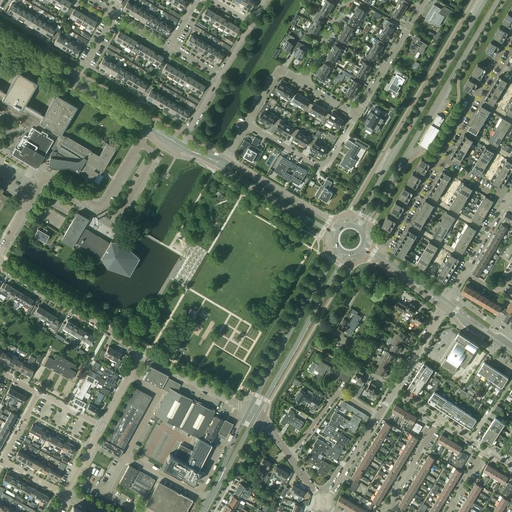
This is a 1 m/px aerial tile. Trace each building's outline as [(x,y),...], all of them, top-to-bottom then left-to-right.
[(65,12),(68,14),(72,8),(69,6),(71,2),(67,0),(64,0),(61,7),(66,11),(65,12)] [(123,10),(128,13),(133,5),(128,1),(128,0),(124,0),(122,4),(125,6),(123,10)] [(179,0),(177,6),(182,9),(187,1),(186,0),(179,0)] [(248,0),(245,6),(250,9),(255,2),(251,0),(248,0)] [(325,2),(323,6),(330,10),(334,4),(332,3),(333,0),(324,0),(324,1),(325,2)] [(396,7),(404,12),(408,5),(407,5),(409,2),(404,0),(397,0),(396,2),(398,3),(396,7)] [(7,11),(12,15),(17,6),(12,3),(7,11)] [(354,13),(362,17),(364,14),(366,15),(369,9),(360,4),(358,7),(358,6),(354,13)] [(434,4),(424,20),(429,23),(430,21),(439,26),(444,17),(446,18),(449,13),(451,15),(453,11),(445,6),(443,10),(441,9),(441,8),(434,4)] [(128,13),(134,16),(139,8),(133,5),(128,13)] [(12,15),(18,18),(23,10),(17,6),(12,15)] [(320,8),(316,14),(325,18),(326,16),(327,16),(330,10),(323,6),(321,9),(320,8)] [(389,15),(398,21),(400,18),(404,12),(396,7),(394,11),(392,10),(389,15)] [(69,17),(75,20),(80,12),(74,8),(74,9),(72,8),(68,14),(70,16),(69,17)] [(134,16),(139,19),(144,11),(139,8),(134,16)] [(202,16),(207,20),(212,11),(207,8),(202,16)] [(18,18),(23,21),(28,13),(23,10),(18,18)] [(139,19),(145,22),(150,14),(144,11),(139,19)] [(207,20),(213,23),(218,15),(212,11),(207,20)] [(75,20),(81,23),(86,15),(80,12),(75,20)] [(23,21),(29,24),(33,16),(28,13),(23,21)] [(349,22),(358,27),(361,22),(360,21),(362,17),(354,13),(350,19),(349,22)] [(145,22),(150,26),(155,17),(150,14),(145,22)] [(311,22),(320,27),(323,21),(325,18),(316,14),(311,22)] [(81,23),(86,27),(91,18),(86,15),(81,23)] [(213,23),(218,26),(223,18),(218,15),(213,23)] [(29,24),(34,28),(39,19),(33,16),(29,24)] [(150,26),(156,29),(160,21),(155,17),(150,26)] [(502,22),(511,27),(511,25),(511,21),(505,17),(502,22)] [(86,27),(92,30),(97,22),(91,18),(86,27)] [(218,26),(224,29),(228,21),(223,18),(218,26)] [(34,28),(39,31),(44,22),(39,19),(34,28)] [(385,26),(383,30),(390,34),(394,28),(395,25),(386,20),(383,25),(385,26)] [(156,29),(161,32),(166,24),(160,21),(156,29)] [(224,29),(229,33),(234,24),(228,21),(224,29)] [(39,31),(45,34),(50,26),(44,22),(39,31)] [(304,30),(315,37),(317,34),(316,33),(320,27),(311,22),(308,28),(306,27),(304,30)] [(343,31),(351,35),(353,32),(355,33),(358,27),(349,22),(347,25),(347,24),(343,31)] [(161,32),(167,35),(172,27),(166,24),(161,32)] [(229,33),(235,36),(239,28),(234,24),(229,33)] [(51,37),(53,38),(57,32),(55,30),(55,29),(50,26),(45,34),(50,37),(51,37)] [(496,31),(505,37),(508,32),(499,27),(496,31)] [(379,33),(376,38),(385,43),(386,41),(390,34),(383,30),(380,33),(379,33)] [(115,39),(120,43),(125,34),(120,31),(115,39)] [(338,40),(347,46),(350,40),(349,39),(351,35),(343,31),(339,37),(340,38),(338,40)] [(494,36),(502,42),(505,37),(496,31),(494,36)] [(54,43),(59,47),(64,38),(59,35),(60,33),(57,32),(53,38),(56,40),(54,43)] [(120,43),(126,46),(131,38),(125,34),(120,43)] [(186,43),(192,46),(197,38),(191,34),(186,43)] [(292,48),(295,49),(299,42),(294,39),(294,38),(289,35),(288,36),(288,35),(286,38),(287,39),(286,40),(287,41),(284,44),(283,46),(283,47),(282,48),(289,52),(292,48)] [(407,53),(414,57),(418,51),(422,53),(423,52),(425,49),(427,45),(419,40),(420,38),(415,35),(413,39),(415,40),(414,42),(413,42),(412,44),(412,45),(407,53)] [(59,47),(65,50),(70,41),(64,38),(59,47)] [(126,46),(131,49),(136,41),(131,38),(126,46)] [(192,46),(197,49),(202,41),(197,38),(192,46)] [(374,44),(372,48),(380,52),(383,46),(385,43),(376,38),(372,43),(374,44)] [(65,50),(70,53),(75,45),(70,41),(65,50)] [(131,49),(136,52),(141,44),(136,41),(131,49)] [(197,49),(202,53),(207,44),(202,41),(197,49)] [(488,46),(497,51),(500,46),(491,41),(488,46)] [(295,55),(302,59),(306,51),(302,49),(305,45),(299,42),(295,49),(297,51),(295,55)] [(332,51),(339,55),(341,52),(344,54),(346,51),(345,50),(347,48),(337,42),(336,45),(335,44),(335,45),(334,44),(333,46),(334,47),(332,51)] [(136,52),(142,56),(147,47),(141,44),(136,52)] [(202,53),(208,56),(213,47),(207,44),(202,53)] [(70,53),(76,56),(81,48),(75,45),(70,53)] [(485,51),(494,56),(497,51),(488,46),(485,51)] [(142,56),(147,59),(152,50),(147,47),(142,56)] [(208,56),(213,59),(218,51),(213,47),(208,56)] [(365,56),(374,61),(376,59),(376,58),(377,59),(381,53),(380,52),(372,48),(370,52),(368,51),(365,56)] [(147,59),(153,62),(158,54),(152,50),(147,59)] [(213,59),(219,62),(224,54),(218,51),(213,59)] [(327,60),(336,66),(338,63),(340,60),(337,59),(339,55),(332,51),(329,54),(328,54),(327,56),(328,57),(327,60)] [(157,67),(160,69),(164,62),(161,61),(163,57),(158,54),(153,62),(158,65),(157,67)] [(104,69),(109,61),(111,59),(108,57),(107,59),(104,58),(99,66),(104,69)] [(362,64),(360,68),(368,72),(370,69),(371,69),(372,67),(371,66),(372,66),(371,66),(373,63),(363,57),(362,60),(361,60),(359,63),(362,64)] [(320,68),(329,73),(331,70),(333,72),(335,69),(335,68),(336,66),(327,60),(325,63),(324,63),(323,62),(320,68)] [(104,69),(110,72),(115,64),(109,61),(104,69)] [(162,71),(167,75),(172,66),(167,63),(166,64),(164,62),(160,69),(162,70),(162,71)] [(110,72),(115,76),(120,67),(115,64),(110,72)] [(475,68),(483,74),(486,69),(477,64),(475,68)] [(167,75),(173,78),(178,70),(172,66),(167,75)] [(115,76),(121,79),(126,70),(120,67),(115,76)] [(316,78),(325,84),(327,81),(328,81),(329,78),(327,77),(329,73),(320,68),(316,74),(317,75),(318,76),(316,78)] [(354,73),(353,75),(362,81),(363,78),(364,79),(364,78),(365,79),(367,77),(366,76),(368,72),(360,68),(358,71),(355,70),(354,72),(354,73)] [(472,73),(480,79),(483,74),(475,68),(472,73)] [(392,93),(397,96),(399,92),(397,91),(400,86),(401,86),(400,85),(402,82),(404,84),(408,77),(395,69),(394,72),(397,74),(396,76),(394,75),(389,83),(387,82),(384,89),(388,91),(390,88),(394,90),(393,92),(392,93)] [(121,79),(126,82),(131,74),(126,70),(121,79)] [(173,78),(178,81),(183,73),(178,70),(173,78)] [(0,107),(29,125),(53,139),(49,146),(51,147),(49,165),(51,167),(53,167),(54,168),(56,168),(58,168),(60,168),(61,167),(63,167),(76,175),(78,172),(93,181),(98,173),(96,171),(98,168),(102,170),(116,147),(102,139),(100,142),(105,145),(99,156),(66,136),(65,136),(61,134),(77,106),(56,94),(44,115),(25,104),(38,83),(18,71),(6,92),(0,88),(0,107)] [(178,81),(184,84),(189,76),(183,73),(178,81)] [(126,82),(132,85),(137,77),(131,74),(126,82)] [(351,82),(349,86),(357,90),(359,87),(360,87),(362,85),(361,84),(360,84),(362,81),(353,75),(351,78),(350,78),(349,81),(351,82)] [(184,84),(189,88),(194,79),(189,76),(184,84)] [(499,76),(496,81),(505,86),(507,81),(499,76)] [(132,85),(137,88),(142,80),(137,77),(132,85)] [(466,83),(475,88),(478,83),(469,78),(466,83)] [(189,88),(194,91),(199,82),(194,79),(189,88)] [(143,91),(146,93),(150,86),(147,85),(148,83),(142,80),(137,88),(143,92),(143,91)] [(278,92),(281,94),(287,85),(281,81),(277,87),(275,85),(272,90),(277,94),(278,92)] [(496,81),(493,86),(502,91),(505,86),(496,81)] [(194,91),(200,94),(205,86),(199,82),(194,91)] [(463,88),(472,93),(475,88),(466,83),(463,88)] [(280,96),(289,101),(293,94),(290,93),(293,88),(287,85),(281,94),(280,96)] [(146,98),(152,101),(157,93),(151,90),(152,88),(150,86),(146,93),(148,94),(146,98)] [(342,94),(351,99),(353,96),(353,97),(354,96),(355,97),(356,95),(355,94),(357,90),(349,86),(347,89),(345,88),(343,91),(342,94)] [(493,86),(490,90),(499,95),(502,91),(493,86)] [(490,90),(488,95),(496,100),(499,95),(490,90)] [(152,101),(157,104),(162,96),(157,93),(152,101)] [(295,102),(299,104),(303,96),(297,93),(295,96),(293,94),(289,101),(294,104),(295,102)] [(485,100),(493,105),(496,100),(488,95),(485,100)] [(157,104),(162,108),(167,99),(162,96),(157,104)] [(301,108),(306,111),(310,105),(307,103),(309,100),(303,96),(299,104),(302,106),(301,108)] [(264,124),(271,112),(267,110),(271,105),(274,107),(277,102),(271,98),(268,103),(265,102),(259,111),(262,113),(259,119),(259,121),(264,124)] [(162,108),(168,111),(173,102),(167,99),(162,108)] [(168,111),(173,114),(178,106),(173,102),(168,111)] [(313,112),(316,114),(320,106),(314,103),(312,106),(310,105),(306,111),(311,114),(313,112)] [(479,109),(488,114),(490,110),(482,105),(479,109)] [(173,114),(179,117),(184,109),(178,106),(173,114)] [(318,118),(323,121),(327,115),(324,113),(326,110),(320,106),(316,114),(319,116),(318,118)] [(371,111),(364,122),(368,125),(366,128),(372,132),(374,128),(378,130),(385,119),(383,118),(386,113),(375,107),(372,112),(371,111)] [(179,117),(184,121),(189,112),(184,109),(179,117)] [(477,113),(486,118),(488,114),(479,109),(477,113)] [(273,122),(275,124),(279,118),(273,115),(274,114),(271,112),(264,124),(269,126),(270,126),(271,126),(273,122)] [(333,124),(338,117),(338,115),(332,112),(330,116),(327,115),(323,121),(332,126),(333,124)] [(475,117),(483,122),(486,118),(477,113),(475,117)] [(438,128),(444,119),(437,115),(434,121),(433,122),(434,126),(438,128)] [(335,128),(339,130),(341,126),(340,126),(344,120),(338,117),(333,124),(336,126),(335,128)] [(472,121),(481,126),(483,122),(475,117),(472,121)] [(276,129),(282,132),(286,125),(283,123),(284,121),(279,118),(275,124),(278,125),(276,129)] [(494,128),(500,132),(507,120),(503,118),(497,127),(495,126),(494,128)] [(507,120),(500,132),(507,136),(508,134),(506,133),(511,123),(507,120)] [(470,125),(479,130),(481,126),(472,121),(470,125)] [(29,125),(12,153),(36,168),(49,146),(53,139),(29,125)] [(290,133),(292,134),(296,128),(291,125),(290,127),(286,125),(282,132),(288,136),(290,133)] [(468,129),(476,134),(479,130),(470,125),(468,129)] [(293,139),(299,143),(304,135),(300,133),(301,131),(296,128),(292,134),(295,136),(293,139)] [(489,141),(493,144),(500,132),(494,128),(492,130),(494,131),(489,141)] [(493,144),(497,146),(503,137),(505,138),(507,136),(500,132),(493,144)] [(310,144),(315,135),(313,134),(311,137),(308,135),(307,137),(304,135),(299,143),(305,146),(307,143),(310,144)] [(462,138),(471,143),(473,139),(464,134),(462,138)] [(316,152),(316,153),(321,145),(318,143),(319,141),(316,140),(318,137),(315,135),(310,144),(312,146),(310,149),(311,149),(311,151),(314,153),(316,152)] [(244,139),(238,149),(239,150),(239,149),(242,151),(240,154),(244,156),(252,161),(253,159),(257,153),(259,149),(256,147),(260,140),(255,137),(251,144),(244,140),(244,139)] [(460,142),(468,147),(471,143),(462,138),(460,142)] [(349,148),(340,165),(346,168),(347,165),(352,168),(356,160),(352,158),(359,146),(360,147),(364,149),(366,147),(356,141),(354,143),(348,140),(345,146),(349,148)] [(457,146),(466,151),(468,147),(460,142),(457,146)] [(316,153),(322,156),(326,150),(326,151),(329,147),(325,145),(324,147),(321,145),(316,153)] [(455,150),(464,155),(466,151),(457,146),(455,150)] [(486,146),(483,151),(492,156),(494,152),(486,146)] [(453,154),(462,159),(464,155),(455,150),(453,154)] [(483,151),(481,154),(490,160),(492,156),(483,151)] [(450,158),(459,163),(462,159),(453,154),(450,158)] [(481,154),(479,158),(487,164),(490,160),(481,154)] [(274,171),(283,176),(291,163),(289,162),(289,161),(282,157),(280,160),(281,160),(274,171)] [(419,163),(427,168),(430,163),(421,158),(419,163)] [(479,158),(476,162),(485,167),(487,164),(479,158)] [(291,180),(298,184),(301,180),(302,181),(307,171),(298,166),(298,167),(296,165),(291,162),(291,163),(283,176),(288,179),(288,178),(291,180)] [(476,162),(474,166),(483,171),(485,167),(476,162)] [(416,168),(425,173),(427,168),(419,163),(416,168)] [(501,169),(510,174),(511,170),(511,168),(504,164),(501,169)] [(472,170),(480,175),(483,171),(474,166),(472,170)] [(498,173),(507,178),(510,174),(501,169),(498,173)] [(443,171),(440,175),(449,181),(452,176),(443,171)] [(410,177),(419,182),(422,177),(413,172),(410,177)] [(496,178),(504,183),(507,178),(498,173),(496,178)] [(440,175),(437,180),(446,185),(449,181),(440,175)] [(407,182),(416,187),(419,182),(410,177),(407,182)] [(493,183),(501,188),(504,183),(496,178),(493,183)] [(319,197),(327,202),(332,193),(327,190),(332,182),(327,179),(320,190),(319,189),(315,195),(315,196),(315,197),(316,198),(317,198),(318,198),(319,197)] [(437,180),(434,185),(443,190),(446,185),(437,180)] [(461,187),(470,192),(473,188),(464,183),(461,187)] [(434,185),(432,189),(440,195),(443,190),(434,185)] [(0,210),(1,211),(9,197),(2,193),(4,190),(0,187),(0,210)] [(402,192),(410,197),(413,192),(404,187),(402,192)] [(459,191),(468,196),(470,192),(461,187),(459,191)] [(429,194),(437,199),(440,195),(432,189),(429,194)] [(211,195),(220,200),(223,195),(220,193),(218,192),(214,190),(211,195)] [(457,195),(466,200),(468,196),(459,191),(457,195)] [(399,196),(407,202),(410,197),(402,192),(399,196)] [(455,199),(463,204),(466,200),(457,195),(455,199)] [(482,201),(491,206),(494,201),(485,196),(482,201)] [(423,204),(432,209),(434,205),(426,199),(423,204)] [(452,203),(461,208),(463,204),(455,199),(452,203)] [(393,206),(402,211),(405,206),(396,201),(393,206)] [(479,205),(488,210),(491,206),(482,201),(479,205)] [(450,207),(459,212),(461,208),(452,203),(450,207)] [(421,207),(430,213),(432,209),(423,204),(421,207)] [(477,210),(485,215),(488,210),(479,205),(477,210)] [(390,211),(399,216),(402,211),(393,206),(390,211)] [(419,211),(427,217),(430,213),(421,207),(419,211)] [(474,214),(483,220),(485,215),(477,210),(474,214)] [(416,215),(425,220),(427,217),(419,211),(416,215)] [(107,266),(129,274),(139,257),(127,246),(122,241),(111,240),(110,243),(97,236),(98,234),(92,231),(92,232),(84,227),(88,219),(78,212),(61,240),(72,246),(75,241),(101,257),(107,266)] [(438,223),(444,226),(451,215),(447,212),(441,222),(439,221),(438,223)] [(503,218),(505,219),(510,222),(511,219),(511,216),(506,213),(503,218)] [(471,219),(480,225),(483,220),(474,214),(471,219)] [(385,220),(393,225),(396,221),(387,215),(385,220)] [(414,219),(423,224),(425,220),(416,215),(414,219)] [(451,215),(444,226),(451,230),(452,228),(450,227),(455,217),(451,215)] [(411,223),(420,228),(423,224),(414,219),(411,223)] [(382,225),(390,230),(393,225),(385,220),(382,225)] [(433,236),(437,238),(444,226),(438,223),(436,225),(438,226),(433,236)] [(34,236),(45,242),(49,235),(45,233),(47,230),(38,224),(34,230),(36,232),(34,236)] [(498,230),(504,234),(507,227),(502,225),(502,224),(498,230)] [(465,229),(474,235),(477,230),(468,225),(465,229)] [(437,238),(441,241),(447,231),(449,232),(451,230),(444,226),(437,238)] [(406,232),(415,238),(417,234),(408,228),(406,232)] [(462,234),(471,239),(474,235),(465,229),(462,234)] [(494,236),(500,240),(504,234),(498,230),(494,236)] [(404,236),(412,242),(415,238),(406,232),(404,236)] [(459,239),(468,244),(471,239),(462,234),(459,239)] [(401,240),(410,245),(412,242),(404,236),(401,240)] [(491,243),(496,246),(500,240),(494,236),(491,243)] [(457,243),(465,249),(468,244),(459,239),(457,243)] [(399,244),(408,249),(410,245),(401,240),(399,244)] [(430,241),(427,245),(436,250),(438,246),(430,241)] [(454,248),(463,253),(465,249),(457,243),(454,248)] [(487,249),(493,252),(496,246),(491,243),(487,249)] [(397,248),(406,253),(408,249),(399,244),(397,248)] [(427,245),(425,249),(434,254),(436,250),(427,245)] [(394,252),(403,257),(406,253),(397,248),(394,252)] [(425,249),(423,253),(431,258),(434,254),(425,249)] [(483,255),(489,258),(493,252),(487,249),(483,255)] [(423,253),(420,257),(429,262),(431,258),(423,253)] [(448,258),(457,264),(459,259),(451,253),(448,258)] [(480,261),(486,264),(489,258),(483,255),(480,261)] [(420,257),(418,261),(427,266),(429,262),(420,257)] [(445,263),(454,268),(457,264),(448,258),(445,263)] [(415,265),(424,270),(427,266),(418,261),(415,265)] [(476,267),(482,270),(486,264),(480,261),(476,267)] [(442,268),(451,273),(454,268),(445,263),(442,268)] [(472,273),(478,277),(482,270),(476,267),(472,273)] [(440,272),(448,277),(451,273),(442,268),(440,272)] [(437,277),(445,282),(448,277),(440,272),(437,277)] [(7,294),(12,287),(7,283),(4,287),(2,286),(0,288),(0,294),(2,291),(7,294)] [(461,292),(470,297),(475,290),(466,285),(461,292)] [(13,297),(17,290),(12,287),(7,294),(5,298),(7,300),(10,296),(13,297)] [(18,301),(23,293),(17,290),(13,297),(10,302),(12,303),(15,299),(18,301)] [(470,297),(479,303),(484,295),(475,290),(470,297)] [(20,302),(24,304),(28,296),(23,293),(18,301),(16,305),(18,306),(20,302)] [(479,303),(488,308),(493,300),(484,295),(479,303)] [(26,312),(29,313),(34,305),(31,304),(34,300),(28,296),(24,304),(22,306),(28,309),(26,312)] [(499,311),(502,306),(493,300),(488,308),(498,313),(499,311)] [(406,312),(411,315),(416,306),(410,302),(407,306),(398,301),(393,308),(405,315),(406,312)] [(39,317),(44,309),(39,306),(38,307),(35,306),(30,314),(33,315),(34,313),(39,317)] [(45,320),(49,312),(44,309),(39,317),(37,321),(39,322),(41,318),(45,320)] [(338,330),(337,332),(339,334),(341,332),(342,333),(344,330),(346,330),(346,331),(351,334),(353,331),(357,323),(360,319),(361,317),(356,314),(357,312),(353,309),(347,318),(348,319),(347,320),(344,318),(340,324),(341,325),(340,326),(339,326),(337,330),(338,330)] [(503,321),(508,324),(511,317),(511,312),(507,309),(504,314),(506,315),(503,321)] [(47,321),(50,323),(55,316),(49,312),(45,320),(42,324),(44,325),(47,321)] [(409,322),(414,325),(415,323),(419,325),(425,316),(419,312),(416,317),(413,315),(409,322)] [(53,329),(56,331),(62,322),(59,320),(60,319),(55,316),(50,323),(55,326),(53,329)] [(63,328),(69,331),(73,324),(68,320),(65,324),(63,323),(58,331),(61,332),(63,328)] [(69,331),(74,335),(79,327),(73,324),(69,331)] [(74,335),(79,338),(84,330),(79,327),(74,335)] [(79,338),(85,341),(89,334),(84,330),(79,338)] [(393,337),(400,342),(401,339),(406,342),(409,336),(400,331),(398,335),(395,333),(393,337)] [(441,365),(454,373),(459,366),(457,365),(458,363),(465,367),(473,354),(466,350),(468,346),(474,350),(478,344),(459,331),(459,332),(455,338),(466,345),(465,347),(457,342),(447,356),(448,357),(447,358),(446,358),(441,365)] [(85,341),(90,344),(95,337),(89,334),(85,341)] [(390,347),(399,353),(403,347),(398,344),(400,342),(393,337),(390,342),(392,343),(390,347)] [(345,342),(353,347),(357,340),(354,338),(351,341),(347,339),(345,342)] [(104,355),(111,358),(115,350),(109,346),(106,352),(103,350),(99,357),(102,359),(104,355)] [(115,366),(117,368),(121,360),(119,359),(122,353),(115,350),(111,358),(117,362),(115,366)] [(380,359),(387,363),(389,360),(393,363),(397,357),(386,350),(384,351),(380,359)] [(8,364),(12,357),(13,355),(7,352),(6,354),(2,361),(8,364)] [(69,377),(72,379),(76,372),(69,368),(70,366),(72,367),(74,364),(56,354),(54,357),(56,358),(54,360),(48,357),(44,365),(50,369),(51,367),(53,369),(53,370),(59,373),(60,372),(63,373),(62,375),(68,378),(69,377)] [(8,364),(13,367),(17,360),(12,357),(8,364)] [(318,373),(323,376),(326,371),(325,371),(326,369),(329,371),(331,367),(316,358),(314,362),(313,361),(310,367),(309,367),(309,368),(308,370),(312,373),(315,369),(319,371),(318,373)] [(376,370),(385,376),(389,369),(385,367),(387,363),(380,359),(376,364),(379,366),(376,370)] [(13,367),(19,370),(23,363),(17,360),(13,367)] [(96,361),(88,375),(98,380),(100,377),(101,375),(96,373),(97,371),(99,366),(100,367),(101,364),(96,361)] [(478,371),(483,374),(489,365),(484,362),(478,371)] [(19,370),(24,373),(28,366),(23,363),(19,370)] [(420,369),(429,376),(433,370),(424,363),(420,369)] [(483,374),(488,378),(494,368),(489,365),(483,374)] [(24,373),(30,376),(34,369),(28,366),(24,373)] [(109,376),(106,380),(113,384),(119,374),(105,366),(102,372),(109,376)] [(148,367),(144,376),(145,379),(167,391),(155,415),(159,417),(182,429),(196,402),(192,400),(192,399),(179,393),(178,389),(180,385),(180,384),(168,378),(167,375),(151,366),(148,367)] [(488,378),(492,381),(499,371),(494,368),(488,378)] [(354,395),(358,398),(365,386),(362,385),(365,381),(361,379),(365,373),(358,369),(353,378),(356,380),(354,384),(359,387),(354,395)] [(416,375),(425,382),(429,376),(420,369),(416,375)] [(492,381),(497,384),(503,374),(499,371),(492,381)] [(497,384),(502,387),(508,378),(503,374),(497,384)] [(88,375),(81,389),(86,392),(87,389),(89,385),(90,383),(95,386),(97,383),(98,380),(88,375)] [(412,381),(421,388),(425,382),(416,375),(412,381)] [(100,377),(98,380),(97,383),(103,386),(100,391),(107,395),(113,384),(106,380),(100,377)] [(291,382),(299,386),(301,382),(294,378),(291,382)] [(369,396),(374,399),(378,392),(375,390),(378,385),(371,381),(366,391),(370,393),(369,396)] [(408,388),(417,394),(421,388),(412,381),(408,388)] [(119,457),(123,449),(152,397),(134,387),(105,439),(104,439),(100,447),(101,447),(101,449),(104,448),(108,451),(119,457)] [(7,394),(12,397),(15,391),(10,388),(7,394)] [(83,408),(84,406),(86,403),(81,400),(82,398),(84,394),(85,394),(86,392),(81,389),(73,403),(83,408)] [(307,401),(316,407),(321,400),(312,395),(313,393),(322,398),(324,395),(312,389),(311,391),(308,389),(307,391),(306,391),(305,393),(301,390),(295,399),(300,402),(304,404),(306,403),(307,401)] [(12,397),(17,400),(20,394),(15,391),(12,397)] [(428,401),(434,405),(440,395),(434,391),(428,401)] [(86,410),(94,414),(97,407),(102,398),(102,399),(104,395),(98,392),(96,395),(98,396),(93,405),(90,403),(91,401),(88,399),(84,406),(87,408),(86,410)] [(17,400),(23,403),(26,397),(20,394),(17,400)] [(434,405),(440,409),(446,399),(440,395),(434,405)] [(440,409),(446,413),(452,403),(446,399),(440,409)] [(196,402),(182,429),(199,437),(210,443),(223,419),(216,415),(215,416),(213,415),(215,411),(196,402)] [(446,413),(452,417),(458,407),(452,403),(446,413)] [(392,411),(397,414),(401,408),(396,404),(392,411)] [(452,417),(458,421),(464,411),(458,407),(452,417)] [(397,414),(402,417),(406,411),(401,408),(397,414)] [(287,422),(299,430),(304,422),(294,417),(295,415),(289,411),(287,415),(285,414),(280,422),(285,425),(287,422)] [(402,417),(407,420),(412,414),(406,411),(402,417)] [(458,421),(464,425),(470,415),(464,411),(458,421)] [(8,417),(14,420),(17,415),(11,412),(8,417)] [(329,422),(337,427),(339,423),(342,426),(346,419),(335,412),(331,418),(331,419),(329,422)] [(346,419),(342,426),(354,433),(358,426),(357,425),(361,419),(361,418),(358,417),(356,415),(354,414),(350,421),(346,419)] [(407,420),(413,424),(414,422),(417,417),(412,414),(407,420)] [(464,425),(470,429),(477,419),(470,415),(464,425)] [(5,423),(11,426),(14,420),(8,417),(5,423)] [(217,430),(225,434),(232,421),(225,417),(217,430)] [(492,422),(502,429),(505,424),(495,417),(492,422)] [(386,421),(382,426),(389,430),(392,425),(386,421)] [(322,432),(334,439),(338,432),(335,430),(337,427),(329,422),(327,426),(326,425),(322,432)] [(412,429),(418,433),(422,426),(416,422),(416,423),(414,422),(413,424),(415,425),(412,429)] [(489,427),(498,433),(502,429),(492,422),(489,427)] [(2,428),(8,431),(11,426),(5,423),(2,428)] [(29,431),(35,434),(39,426),(35,424),(35,426),(33,425),(29,431)] [(35,434),(40,437),(43,431),(42,430),(42,428),(39,426),(35,434)] [(382,426),(379,432),(385,435),(389,430),(382,426)] [(486,432),(495,438),(498,433),(489,427),(486,432)] [(0,431),(0,433),(5,436),(8,431),(2,428),(0,431)] [(40,437),(45,439),(49,432),(46,430),(45,432),(43,431),(40,437)] [(49,445),(51,442),(54,436),(52,435),(53,434),(49,432),(45,439),(49,441),(47,443),(49,445)] [(337,441),(335,444),(342,449),(344,445),(345,446),(349,439),(338,432),(334,439),(337,441)] [(379,432),(376,437),(382,440),(385,435),(379,432)] [(482,437),(492,443),(495,438),(486,432),(482,437)] [(437,441),(443,444),(447,438),(442,434),(437,441)] [(409,440),(415,443),(418,438),(412,435),(409,440)] [(56,445),(60,438),(57,436),(56,437),(54,436),(51,442),(56,445)] [(166,460),(162,467),(174,473),(174,474),(177,475),(179,477),(180,476),(181,476),(183,477),(186,479),(193,483),(200,470),(198,469),(203,460),(202,459),(210,444),(210,443),(199,437),(198,438),(199,438),(192,450),(180,444),(174,456),(169,453),(166,460)] [(376,437),(373,442),(379,445),(382,440),(376,437)] [(60,450),(61,448),(64,442),(63,441),(63,440),(60,438),(56,445),(59,447),(58,449),(60,450)] [(312,449),(319,453),(321,450),(325,452),(329,445),(317,438),(313,445),(314,446),(312,449)] [(443,444),(448,447),(452,441),(447,438),(443,444)] [(406,445),(412,448),(415,443),(409,440),(406,445)] [(448,447),(453,451),(457,444),(452,441),(448,447)] [(65,453),(66,451),(71,444),(67,442),(66,443),(64,442),(61,448),(63,449),(62,451),(65,453)] [(370,447),(376,450),(379,445),(373,442),(370,447)] [(66,451),(72,454),(75,448),(73,447),(74,445),(71,444),(66,451)] [(329,445),(325,452),(337,459),(341,453),(340,452),(342,449),(335,444),(333,448),(329,445)] [(453,451),(458,454),(460,452),(463,447),(457,444),(453,451)] [(403,450),(409,454),(412,448),(406,445),(403,450)] [(367,452),(373,455),(376,450),(370,447),(367,452)] [(305,459),(316,466),(320,459),(317,457),(319,453),(312,449),(310,452),(309,452),(305,459)] [(400,455),(406,459),(409,454),(403,450),(400,455)] [(20,461),(24,454),(19,451),(15,457),(17,458),(16,459),(20,461)] [(364,457),(370,460),(373,455),(367,452),(364,457)] [(452,464),(461,469),(468,456),(462,453),(460,452),(458,454),(452,464)] [(26,463),(29,457),(24,454),(20,461),(23,463),(24,462),(26,463)] [(397,460),(403,464),(406,459),(400,455),(397,460)] [(429,455),(426,460),(432,464),(435,458),(429,455)] [(30,467),(34,459),(29,457),(26,463),(28,464),(27,465),(30,467)] [(361,462),(367,466),(370,460),(364,457),(361,462)] [(36,468),(40,462),(34,459),(30,467),(34,469),(35,467),(36,468)] [(260,464),(267,468),(270,463),(263,459),(260,464)] [(321,473),(325,475),(327,472),(328,472),(332,466),(320,459),(316,466),(319,467),(317,472),(321,474),(321,473)] [(394,465),(400,469),(403,464),(397,460),(394,465)] [(426,460),(423,465),(429,469),(432,464),(426,460)] [(41,473),(45,465),(40,462),(36,468),(38,469),(37,471),(41,473)] [(358,467),(364,471),(367,466),(361,462),(358,467)] [(483,471),(489,474),(493,467),(487,464),(483,471)] [(45,473),(47,474),(50,468),(45,465),(41,473),(44,475),(45,473)] [(119,483),(146,497),(155,480),(129,465),(119,483)] [(391,470),(397,474),(400,469),(394,465),(391,470)] [(423,465),(420,470),(426,474),(429,469),(423,465)] [(48,477),(52,478),(56,471),(52,469),(54,467),(52,466),(50,468),(47,474),(49,475),(48,477)] [(274,476),(277,478),(282,470),(277,466),(274,471),(273,470),(270,476),(273,477),(274,476)] [(355,472),(361,476),(364,471),(358,467),(355,472)] [(489,474),(494,477),(498,471),(493,467),(489,474)] [(453,473),(459,477),(462,472),(456,468),(453,473)] [(280,482),(283,483),(286,478),(285,478),(288,473),(282,470),(277,478),(281,480),(280,482)] [(388,475),(394,479),(397,474),(391,470),(388,475)] [(420,470),(417,475),(423,479),(426,474),(420,470)] [(52,478),(55,480),(56,479),(58,480),(61,474),(56,471),(52,478)] [(494,477),(499,480),(503,474),(498,471),(494,477)] [(352,477),(358,481),(361,476),(355,472),(352,477)] [(4,482),(8,484),(12,476),(8,474),(8,475),(6,473),(3,480),(5,481),(4,482)] [(450,478),(456,482),(459,477),(453,473),(450,478)] [(499,480),(504,483),(505,482),(508,477),(503,474),(499,480)] [(384,480),(391,484),(394,479),(388,475),(384,480)] [(417,475),(414,480),(420,484),(423,479),(417,475)] [(12,484),(13,485),(17,479),(15,478),(12,476),(8,484),(11,486),(12,484)] [(446,483),(453,487),(456,482),(450,478),(446,483)] [(15,488),(18,490),(22,482),(19,480),(17,479),(13,485),(15,486),(15,488)] [(381,485),(388,489),(391,484),(384,480),(381,485)] [(414,480),(411,485),(417,489),(420,484),(414,480)] [(146,505),(158,511),(171,488),(159,481),(146,505)] [(22,490),(24,491),(27,485),(26,484),(22,482),(18,490),(22,491),(22,490)] [(499,492),(507,497),(511,489),(511,484),(508,482),(507,483),(505,482),(504,483),(499,492)] [(237,487),(249,495),(253,489),(247,486),(247,487),(240,483),(237,487)] [(443,488),(449,492),(453,487),(446,483),(443,488)] [(476,483),(473,488),(479,492),(482,487),(476,483)] [(291,491),(295,494),(298,488),(293,484),(290,489),(289,489),(286,494),(289,495),(291,491)] [(25,493),(29,495),(33,488),(29,486),(27,485),(24,491),(26,492),(25,493)] [(378,490),(384,494),(388,489),(381,485),(378,490)] [(411,485),(408,490),(414,494),(417,489),(411,485)] [(243,494),(248,497),(249,495),(237,487),(234,492),(242,496),(243,494)] [(33,496),(35,497),(38,491),(36,490),(33,488),(29,495),(32,497),(33,496)] [(185,511),(188,508),(187,508),(188,506),(189,506),(193,500),(180,493),(179,493),(177,492),(178,492),(171,488),(158,511),(185,511)] [(296,500),(299,501),(302,496),(301,496),(304,491),(298,488),(295,494),(299,496),(296,500)] [(440,493),(446,497),(449,492),(443,488),(440,493)] [(473,488),(470,493),(476,497),(479,492),(473,488)] [(375,495),(381,499),(384,494),(378,490),(375,495)] [(408,490),(405,495),(411,499),(414,494),(408,490)] [(36,499),(39,501),(43,493),(40,491),(40,492),(38,491),(35,497),(36,498),(36,499)] [(39,501),(43,503),(43,502),(45,503),(49,497),(47,496),(47,495),(43,493),(39,501)] [(437,498),(443,502),(446,497),(440,493),(437,498)] [(470,493),(467,498),(473,502),(476,497),(470,493)] [(230,499),(242,507),(243,505),(238,502),(240,500),(232,495),(230,499)] [(337,502),(342,505),(346,499),(341,495),(337,502)] [(372,500),(378,504),(381,499),(375,495),(372,500)] [(402,500),(408,504),(411,499),(405,495),(402,500)] [(499,501),(505,505),(509,500),(502,496),(499,501)] [(434,503),(440,507),(443,502),(437,498),(434,503)] [(467,498),(464,503),(470,507),(473,502),(467,498)] [(236,506),(241,508),(242,507),(230,499),(228,503),(235,508),(236,506)] [(342,505),(347,508),(351,502),(346,499),(342,505)] [(399,505),(405,509),(408,504),(402,500),(399,505)] [(496,506),(502,510),(505,505),(499,501),(496,506)] [(347,508),(352,511),(356,505),(351,502),(347,508)] [(431,508),(437,511),(440,507),(434,503),(431,508)] [(464,503),(461,508),(467,511),(470,507),(464,503)]
